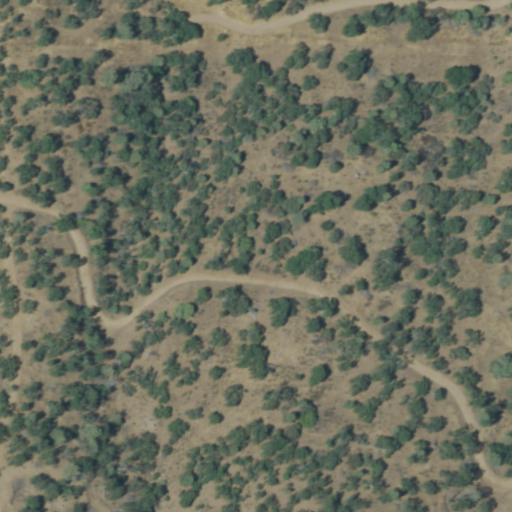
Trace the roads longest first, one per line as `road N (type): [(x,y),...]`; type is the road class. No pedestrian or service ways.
road 1 (track): [(511,480),(503,483),(472,463),(441,385),(330,298),(272,282),(192,277),(151,294),(126,322),(104,323),(60,234),(0,202)]
road 2 (track): [(0,508),(12,380),(0,208)]
road 3 (track): [(487,0),(348,4),(268,27),(226,0)]
